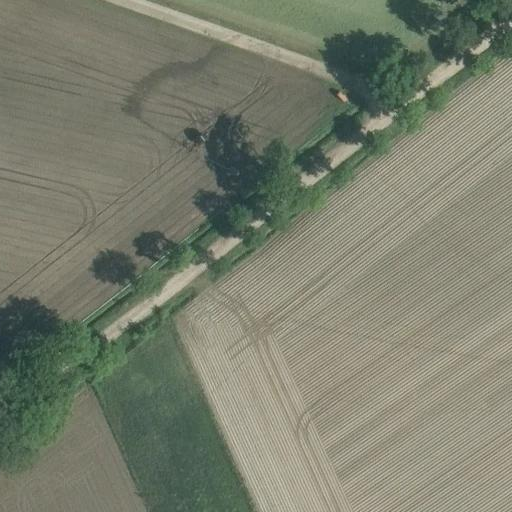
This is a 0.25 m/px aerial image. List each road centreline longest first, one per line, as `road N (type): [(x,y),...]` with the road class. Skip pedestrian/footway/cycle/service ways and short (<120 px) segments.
road 1 (track): [(0,419),(511,25)]
road 2 (track): [(398,110),(353,81),(110,0)]
